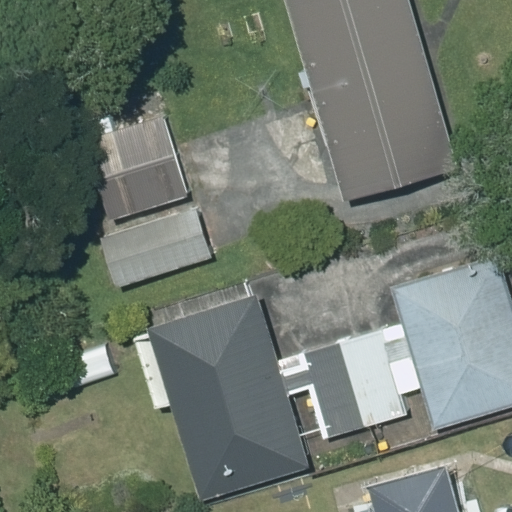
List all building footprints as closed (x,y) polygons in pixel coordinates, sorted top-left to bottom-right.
[(310,0),(363,192),(472,162),(427,0),(310,0)] [(190,219),(121,238),(133,282),(202,262),(190,219)] [(384,417),(422,405),(417,387),(437,380),(451,425),(511,406),(511,252),(510,246),(417,274),(419,278),(410,281),(421,317),(360,336),(384,417)] [(384,417),(360,336),(296,355),(275,285),(170,317),(223,490),(328,458),(305,384),(328,377),(344,429),(384,417)] [(478,511),(466,462),(389,481),(397,511),(478,511)]
